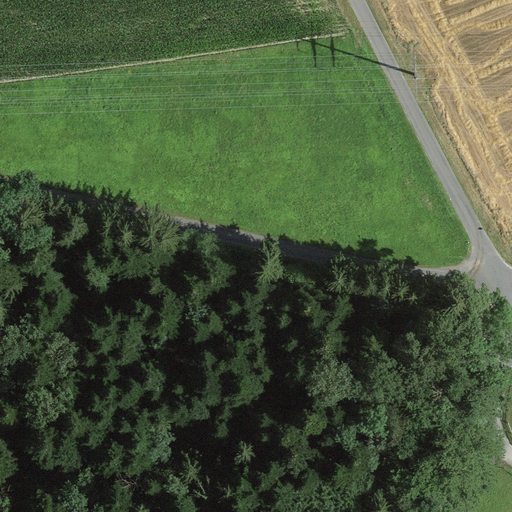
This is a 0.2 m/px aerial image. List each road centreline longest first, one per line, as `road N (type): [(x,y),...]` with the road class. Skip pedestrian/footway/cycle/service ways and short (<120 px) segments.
road 1 (unclassified): [(0,189),(511,302)]
road 2 (unclassified): [(511,283),(490,259),(356,0)]
road 3 (unclassified): [(417,511),(480,434),(511,352)]
